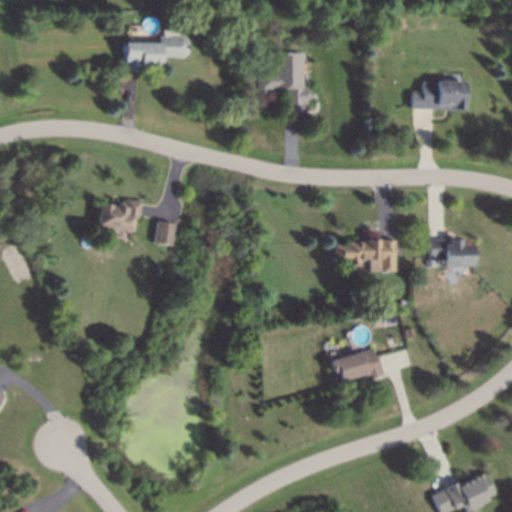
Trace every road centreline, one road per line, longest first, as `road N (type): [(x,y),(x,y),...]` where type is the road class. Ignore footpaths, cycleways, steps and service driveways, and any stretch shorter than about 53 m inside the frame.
road 1 (residential): [(0,135),(92,129),(264,172),(474,179),(511,188)]
road 2 (residential): [(226,511),(279,479),(463,409),(511,373)]
